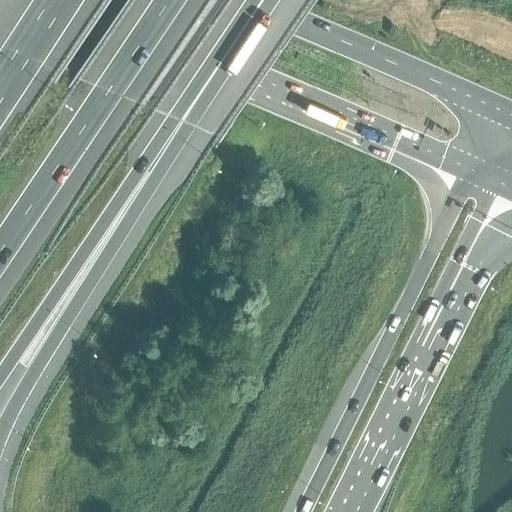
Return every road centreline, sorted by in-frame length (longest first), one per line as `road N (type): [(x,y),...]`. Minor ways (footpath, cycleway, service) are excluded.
road 1 (trunk): [(45,0),(321,103),(470,169)]
road 2 (motorway): [(470,169),(303,511)]
road 3 (motorway): [(349,511),(511,186)]
road 4 (motorway): [(0,436),(117,240),(171,122)]
road 5 (motorway): [(0,257),(174,0)]
road 6 (motorway): [(0,373),(171,122)]
road 7 (trunk): [(511,113),(237,0)]
road 8 (motorway): [(171,122),(253,0)]
